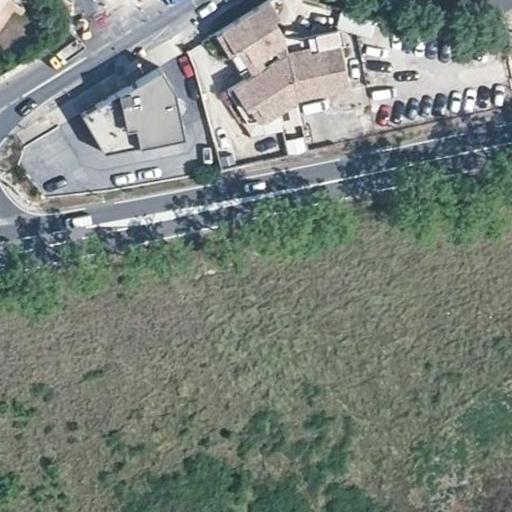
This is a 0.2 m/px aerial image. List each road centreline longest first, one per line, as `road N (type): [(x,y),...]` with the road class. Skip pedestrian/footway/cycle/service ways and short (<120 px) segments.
road 1 (primary): [(1,242),(159,217),(511,140)]
road 2 (tertiary): [(123,34),(8,106)]
